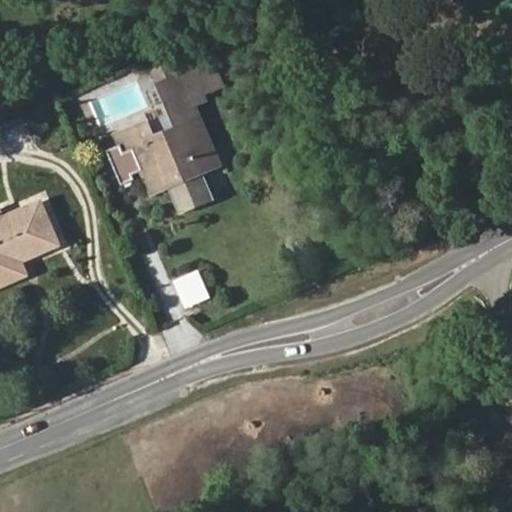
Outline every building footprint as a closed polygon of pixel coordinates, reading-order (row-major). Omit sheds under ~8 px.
[(205,93),(223,85),(213,63),(195,69),(205,93)] [(206,169),(222,162),(198,103),(207,99),(205,93),(195,69),(194,67),(160,82),(178,125),(155,135),(148,118),(116,131),(122,145),(108,151),(124,185),(138,179),(135,174),(144,171),(154,192),(170,185),(184,214),(219,198),(206,169)] [(3,268),(22,259),(59,243),(42,202),(3,219),(0,220),(0,284),(9,281),(3,268)] [(9,281),(27,273),(22,259),(3,268),(9,281)] [(176,277),(188,304),(214,292),(202,266),(176,277)]
